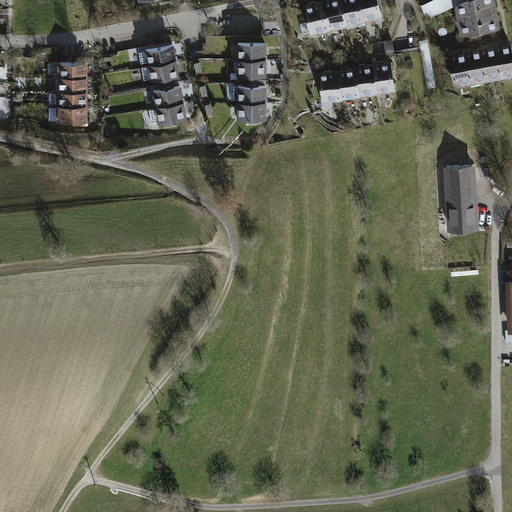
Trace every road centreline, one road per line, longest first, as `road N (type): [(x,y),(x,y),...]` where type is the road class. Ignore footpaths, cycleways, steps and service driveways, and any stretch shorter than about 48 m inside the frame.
road 1 (track): [(104,160),(151,173),(215,211),(231,228),(233,256),(217,309),(63,511)]
road 2 (track): [(498,511),(495,466),(355,500),(221,508),(87,477)]
road 3 (residential): [(511,198),(496,243),(495,466)]
road 4 (residential): [(0,42),(190,18)]
road 5 (track): [(69,259),(217,249),(233,256)]
